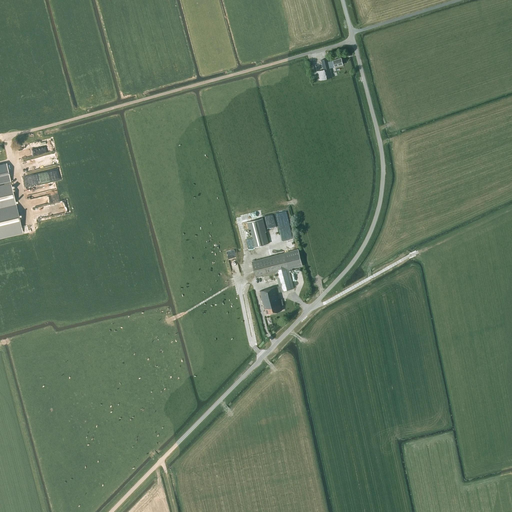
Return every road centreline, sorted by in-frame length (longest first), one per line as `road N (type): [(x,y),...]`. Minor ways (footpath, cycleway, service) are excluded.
road 1 (unclassified): [(113,511),(360,251),(379,209),(383,174),(352,42)]
road 2 (unclassified): [(0,138),(352,42)]
